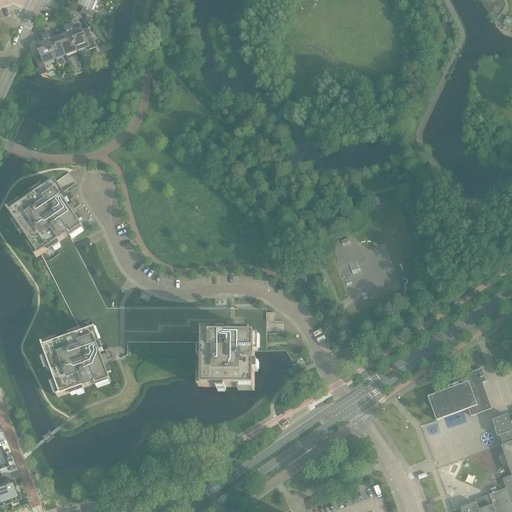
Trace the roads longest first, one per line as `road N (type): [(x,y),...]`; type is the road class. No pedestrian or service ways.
road 1 (residential): [(96,190),(122,257),(139,278),(177,294),(242,289),(272,297),(307,330),(336,386)]
road 2 (tertiary): [(345,399),(192,504)]
road 3 (tertiary): [(206,511),(353,408)]
road 4 (tertiary): [(411,361),(511,293)]
road 5 (residential): [(413,511),(394,467),(353,408)]
